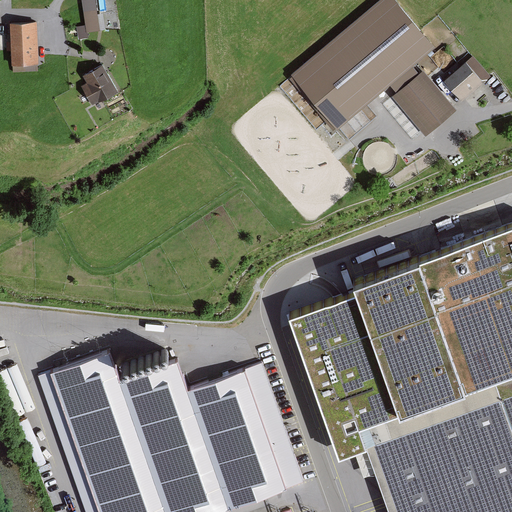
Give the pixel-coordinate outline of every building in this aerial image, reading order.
[(100,30),(95,0),(82,0),(86,25),(77,27),(79,39),(89,38),(88,32),(100,30)] [(396,0),(381,0),(292,75),(337,128),(435,46),(396,0)] [(39,64),(37,21),(10,22),(12,65),(13,65),(13,72),(38,71),(38,64),(39,64)] [(472,55),(444,80),(462,101),(490,76),(472,55)] [(81,86),(92,105),(117,91),(102,65),(83,76),(87,83),(81,86)] [(397,92),(392,96),(426,135),(456,109),(423,70),(419,73),(413,66),(391,85),(397,92)] [(361,424),(511,370),(511,225),(354,282),(358,292),(289,316),(338,456),(369,445),(361,424)] [(113,351),(40,376),(87,511),(216,511),(306,481),(264,359),(190,384),(180,358),(122,378),(113,351)] [(511,511),(511,370),(361,424),(369,445),(392,511),(511,511)]
